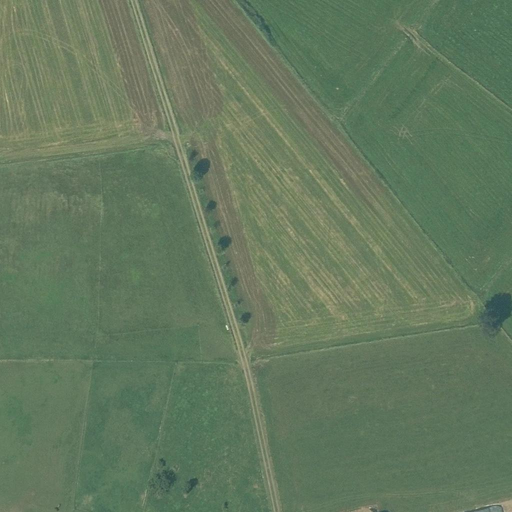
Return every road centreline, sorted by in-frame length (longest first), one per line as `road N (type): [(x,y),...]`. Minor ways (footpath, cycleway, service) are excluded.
road 1 (track): [(132,0),(243,359)]
road 2 (track): [(278,511),(243,359)]
